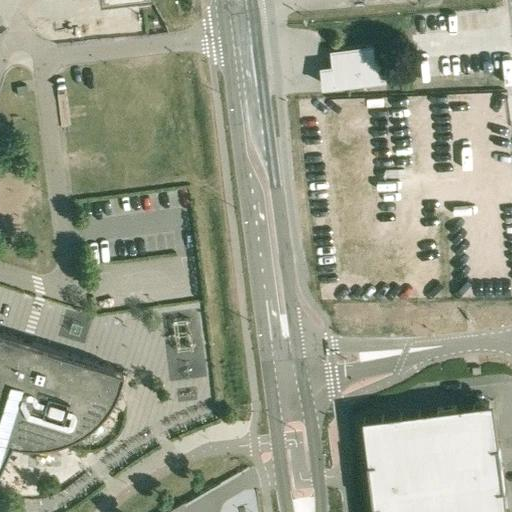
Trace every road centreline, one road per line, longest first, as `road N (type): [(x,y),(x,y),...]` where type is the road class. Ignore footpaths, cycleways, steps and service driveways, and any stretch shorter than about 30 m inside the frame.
road 1 (secondary): [(223,0),(267,371)]
road 2 (secondary): [(301,368),(248,0)]
road 3 (unclassified): [(301,368),(511,343)]
road 4 (secondary): [(319,511),(301,368)]
road 5 (secondary): [(267,371),(291,511)]
